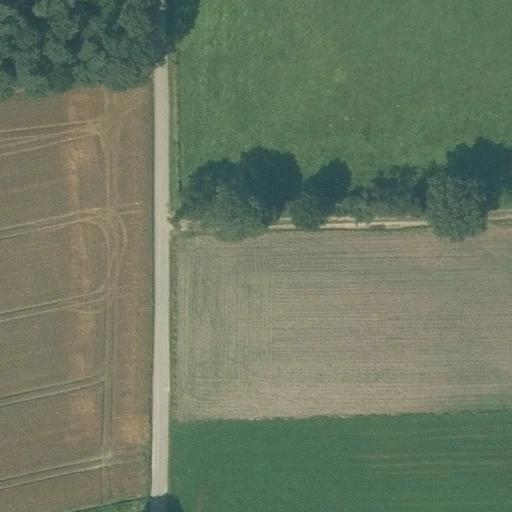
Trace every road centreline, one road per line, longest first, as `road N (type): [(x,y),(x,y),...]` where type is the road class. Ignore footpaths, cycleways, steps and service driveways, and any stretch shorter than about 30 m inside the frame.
road 1 (track): [(156,0),(151,511)]
road 2 (track): [(511,209),(157,217)]
